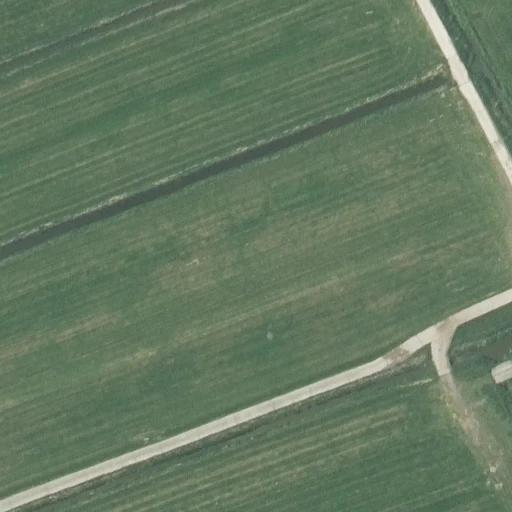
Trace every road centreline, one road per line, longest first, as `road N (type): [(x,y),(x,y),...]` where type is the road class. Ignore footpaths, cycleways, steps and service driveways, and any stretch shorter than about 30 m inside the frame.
road 1 (track): [(0,506),(375,368),(511,295)]
road 2 (track): [(511,175),(420,0)]
road 3 (track): [(511,376),(449,392),(438,358),(440,328)]
